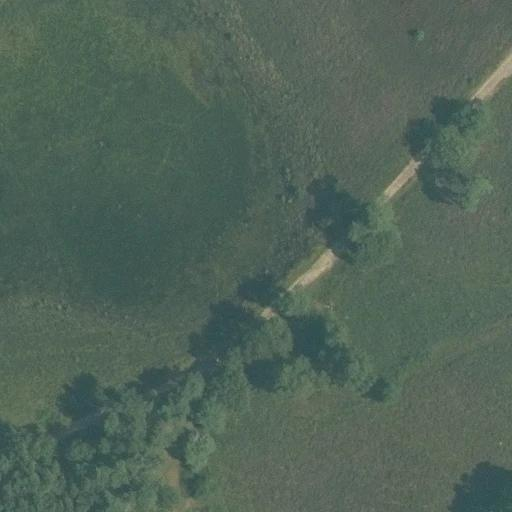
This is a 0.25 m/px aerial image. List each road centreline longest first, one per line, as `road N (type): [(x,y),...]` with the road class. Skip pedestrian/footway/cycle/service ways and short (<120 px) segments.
road 1 (track): [(511,45),(211,358),(0,450)]
road 2 (track): [(179,511),(183,454),(211,358)]
road 3 (track): [(183,454),(51,433)]
